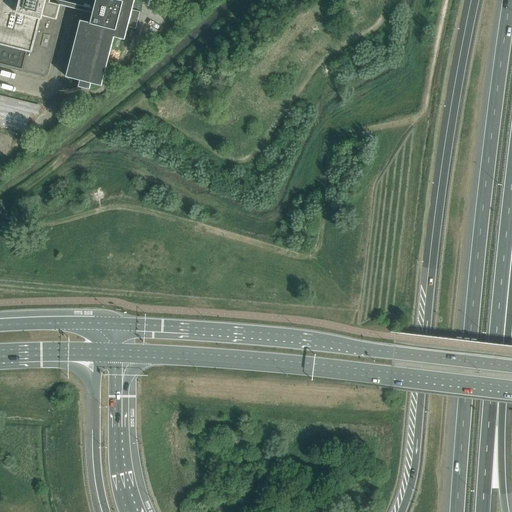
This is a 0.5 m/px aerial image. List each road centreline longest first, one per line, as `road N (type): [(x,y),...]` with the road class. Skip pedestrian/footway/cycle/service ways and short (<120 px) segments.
road 1 (motorway): [(476,0),(445,161),(414,471),(401,511)]
road 2 (motorway): [(510,0),(467,335),(455,511)]
road 3 (primary): [(511,367),(283,335),(106,323)]
road 4 (primary): [(119,353),(511,390)]
road 5 (track): [(248,0),(0,207)]
road 6 (motorway): [(483,511),(497,337)]
road 7 (motorway): [(505,511),(497,337)]
road 8 (motorway): [(95,352),(106,511)]
road 9 (motorway): [(132,511),(118,435),(119,353)]
road 10 (motorway): [(497,337),(511,206)]
